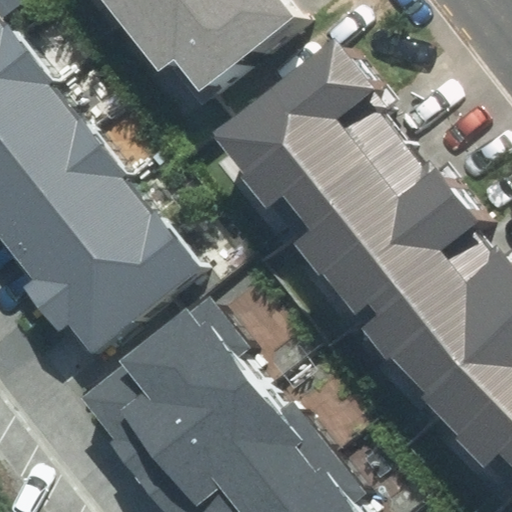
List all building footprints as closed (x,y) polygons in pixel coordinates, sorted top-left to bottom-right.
[(0,0),(0,60),(30,37),(0,0)] [(95,0),(148,66),(158,58),(184,90),(281,14),(269,0),(95,0)] [(0,138),(68,85),(30,37),(0,60),(0,138)] [(357,44),(243,142),(511,452),(511,244),(498,228),(509,219),(457,159),(449,166),(393,102),(401,95),(357,44)] [(104,131),(68,85),(0,138),(0,212),(0,213),(6,208),(104,131)] [(141,178),(104,131),(6,208),(0,213),(14,230),(20,225),(44,255),(141,178)] [(178,224),(141,178),(44,255),(65,281),(59,285),(75,306),(81,301),(178,224)] [(216,272),(178,224),(81,301),(75,306),(88,322),(94,317),(119,348),(216,272)] [(361,511),(200,315),(86,407),(171,511),(361,511)]
